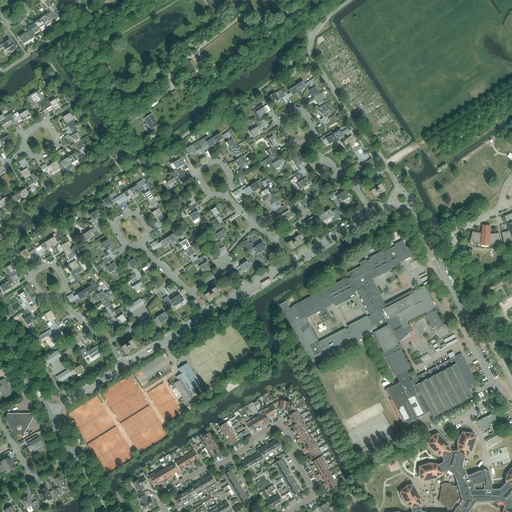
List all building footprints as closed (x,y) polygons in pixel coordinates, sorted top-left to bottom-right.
[(49,8),(51,12),(52,13),(55,11),(51,6),(52,6),(47,0),(45,0),(41,3),(46,10),(49,8)] [(206,0),(213,12),(223,6),(219,0),(206,0)] [(48,14),(41,18),(45,24),(52,19),(60,14),(56,13),(55,11),(52,13),(51,12),(48,14)] [(32,25),(29,27),(33,32),(34,34),(39,30),(38,29),(45,24),(41,18),(34,23),(35,23),(32,25)] [(33,32),(29,27),(26,29),(28,32),(25,34),(25,33),(19,37),(24,44),(30,40),(27,36),(33,32)] [(1,37),(0,37),(0,49),(3,48),(5,51),(9,49),(11,52),(16,48),(14,45),(13,45),(9,40),(7,41),(5,43),(1,37)] [(183,64),(189,74),(189,75),(187,75),(191,81),(199,78),(195,71),(197,70),(191,59),(190,60),(189,61),(183,64)] [(309,85),(310,85),(309,84),(312,82),(311,81),(310,80),(304,84),(303,81),(296,85),(300,92),(307,87),(306,87),(309,85)] [(309,91),(313,98),(319,94),(315,87),(311,81),(312,82),(309,84),(310,85),(309,85),(312,89),(309,91)] [(293,96),(300,92),(296,85),(289,90),(290,93),(288,95),(286,91),(283,93),(287,99),(292,96),(293,96)] [(30,96),(28,97),(33,105),(35,103),(35,104),(38,102),(43,111),(46,109),(43,104),(45,102),(39,91),(36,92),(30,96)] [(284,101),(287,99),(283,93),(281,94),(280,93),(277,96),(275,93),(269,97),(273,104),(279,100),(282,98),(284,101)] [(317,109),(324,105),(326,104),(323,101),(319,94),(313,98),(318,105),(318,104),(320,107),(317,109)] [(45,102),(43,104),(46,109),(52,106),(55,111),(61,107),(56,99),(50,102),(49,100),(45,102)] [(259,122),(259,123),(261,125),(267,122),(263,116),(268,113),(264,107),(262,105),(252,111),(259,122)] [(320,120),(322,123),(328,119),(329,122),(330,121),(327,117),(329,115),(327,112),(328,111),(324,105),(317,109),(321,115),(323,118),(320,120)] [(11,114),(16,122),(21,118),(23,121),(31,116),(27,110),(19,115),(17,113),(14,114),(12,115),(11,114)] [(131,120),(135,117),(139,115),(136,110),(127,115),(131,120)] [(16,122),(11,114),(10,114),(10,113),(4,117),(3,114),(0,116),(0,123),(2,126),(8,123),(8,122),(11,120),(13,123),(16,122)] [(66,128),(67,131),(73,127),(76,125),(73,120),(74,119),(70,113),(63,117),(66,124),(67,123),(69,126),(66,128)] [(152,114),(144,120),(151,130),(151,129),(153,130),(154,129),(154,127),(157,126),(155,122),(156,121),(152,114)] [(259,123),(259,122),(256,124),(257,126),(249,131),(253,138),(261,133),(259,130),(268,124),(267,122),(261,125),(259,123)] [(70,137),(75,144),(81,140),(77,134),(78,133),(75,127),(73,127),(67,131),(71,137),(70,137)] [(343,136),(346,134),(346,133),(348,131),(347,129),(341,133),(339,130),(332,134),(336,140),(343,136)] [(346,139),(350,146),(356,143),(352,136),(351,136),(347,129),(348,131),(346,133),(346,134),(349,138),(346,139)] [(227,137),(226,136),(229,134),(228,132),(227,132),(221,135),(220,133),(213,137),(217,143),(224,139),(227,137)] [(226,143),(231,150),(237,146),(232,139),(228,132),(229,134),(226,136),(227,137),(229,141),(226,143)] [(329,145),(336,140),(332,134),(325,139),(326,139),(323,141),(321,138),(318,140),(322,145),(328,142),(329,145)] [(0,145),(2,144),(3,147),(11,142),(8,136),(0,140),(0,145)] [(272,153),(273,155),(279,152),(275,146),(278,144),(273,136),(267,140),(272,148),(270,149),(268,150),(270,155),(272,153)] [(215,145),(217,143),(213,137),(206,142),(205,141),(199,144),(200,145),(204,151),(206,150),(210,147),(210,148),(214,146),(215,145)] [(79,151),(81,154),(82,153),(84,156),(86,155),(87,155),(90,156),(87,150),(84,152),(82,149),(85,147),(81,140),(75,144),(79,151)] [(201,153),(204,151),(200,145),(198,142),(186,149),(191,156),(197,152),(196,152),(199,150),(201,153)] [(355,153),(358,159),(364,155),(362,152),(360,150),(356,143),(350,146),(354,153),(355,153)] [(234,161),(235,161),(242,157),(239,153),(241,153),(237,146),(231,150),(232,151),(232,153),(235,157),(235,156),(237,159),(234,161)] [(75,153),(68,158),(72,163),(78,160),(80,164),(89,158),(87,155),(86,155),(84,156),(82,153),(81,154),(80,154),(79,152),(78,152),(75,154),(75,153)] [(279,152),(273,155),(277,161),(272,164),(276,170),(284,165),(280,159),(278,156),(281,154),(279,152)] [(174,173),(176,174),(178,177),(183,173),(180,167),(184,164),(178,154),(175,156),(177,160),(173,163),(176,169),(173,171),(174,173)] [(364,155),(358,159),(360,162),(363,160),(365,163),(364,163),(368,169),(375,165),(372,159),(367,154),(364,155)] [(298,171),(299,174),(305,170),(304,168),(302,165),(305,163),(300,155),(291,160),(298,171)] [(238,172),(239,174),(245,171),(247,173),(243,168),(247,165),(245,162),(242,157),(235,161),(236,163),(237,164),(238,167),(239,167),(241,170),(238,172)] [(60,159),(56,161),(58,164),(61,168),(63,172),(73,166),(73,165),(72,163),(68,158),(61,162),(60,159)] [(21,172),(25,179),(31,176),(27,168),(26,169),(25,166),(28,164),(26,161),(21,165),(19,162),(24,170),(21,172)] [(46,164),(43,166),(47,171),(52,168),(54,172),(60,168),(61,169),(61,168),(58,164),(56,161),(50,165),(51,165),(48,167),(46,164)] [(307,173),(305,170),(299,174),(295,177),(298,183),(296,184),(300,190),(310,184),(307,178),(306,178),(304,175),(307,173)] [(176,174),(174,173),(167,178),(168,181),(166,182),(170,189),(178,184),(176,181),(185,176),(183,173),(178,177),(176,174)] [(30,186),(32,189),(33,189),(34,191),(36,190),(32,184),(35,182),(31,176),(25,179),(29,186),(30,186)] [(263,186),(263,185),(266,183),(264,181),(258,184),(256,182),(250,186),(253,192),(260,188),(260,187),(263,186)] [(263,191),(267,198),(273,194),(269,187),(269,188),(264,181),(266,183),(263,185),(263,186),(266,189),(263,191)] [(141,191),(144,189),(143,188),(146,186),(145,184),(139,187),(137,185),(130,189),(134,195),(141,191)] [(143,194),(148,201),(154,198),(149,191),(145,185),(145,184),(146,186),(143,188),(144,189),(146,193),(143,194)] [(378,188),(376,189),(375,189),(374,189),(370,192),(374,199),(379,196),(378,195),(381,193),(381,194),(386,191),(382,184),(377,186),(378,188)] [(246,197),(253,192),(250,186),(243,191),(241,188),(238,190),(235,192),(239,197),(245,194),(246,197)] [(189,204),(190,207),(196,203),(193,198),(195,196),(190,188),(184,192),(191,203),(189,204)] [(26,189),(19,193),(22,199),(29,195),(29,194),(30,194),(31,196),(37,192),(36,190),(34,191),(33,189),(32,189),(28,191),(26,189)] [(127,200),(134,195),(130,189),(123,194),(117,197),(121,203),(127,199),(127,200)] [(332,201),(337,198),(340,203),(350,197),(345,190),(336,196),(333,192),(328,196),(332,201)] [(12,197),(9,199),(12,204),(14,202),(15,203),(22,199),(19,193),(12,197)] [(272,205),(276,211),(281,207),(280,205),(273,194),(267,198),(269,201),(268,202),(270,205),(271,204),(272,205)] [(0,208),(4,206),(5,207),(11,204),(12,204),(9,199),(7,196),(1,200),(0,201),(0,208)] [(118,205),(121,203),(117,197),(111,200),(109,197),(103,201),(108,208),(114,204),(117,202),(118,205)] [(152,213),(163,206),(161,202),(158,204),(154,198),(148,201),(152,208),(153,208),(154,211),(152,213)] [(196,203),(190,207),(192,210),(190,211),(192,214),(189,216),(193,222),(201,217),(197,211),(195,208),(198,206),(196,203)] [(281,207),(276,211),(277,213),(280,212),(282,215),(285,221),(292,216),(289,210),(285,205),(281,207)] [(212,229),(213,228),(215,227),(223,222),(219,217),(222,215),(217,207),(211,211),(215,218),(210,222),(212,225),(210,226),(210,227),(207,229),(207,230),(206,231),(207,232),(208,231),(212,229)] [(159,209),(152,213),(155,219),(156,219),(158,222),(155,223),(158,229),(164,225),(162,221),(165,219),(162,214),(159,209)] [(318,214),(315,215),(319,221),(324,217),(326,220),(334,215),(330,209),(322,214),(319,216),(318,214)] [(92,219),(88,221),(91,226),(93,226),(95,228),(100,225),(99,222),(97,219),(101,216),(98,210),(90,215),(92,219)] [(511,213),(511,214),(509,215),(506,216),(504,217),(501,218),(503,222),(505,221),(506,224),(507,224),(509,231),(506,232),(503,232),(501,233),(503,244),(506,243),(510,242),(511,241),(511,213)] [(313,224),(310,218),(305,222),(308,227),(313,224)] [(215,227),(213,228),(215,231),(215,232),(216,234),(219,240),(227,235),(224,229),(223,230),(221,227),(224,225),(223,222),(215,227)] [(83,235),(80,237),(84,243),(87,241),(92,238),(93,237),(95,236),(99,233),(97,231),(102,228),(102,227),(100,225),(95,228),(93,226),(92,227),(93,229),(91,230),(83,235)] [(474,232),(472,231),(469,242),(473,243),(477,244),(480,245),(480,246),(489,246),(489,245),(490,245),(494,245),(499,244),(500,244),(499,233),(496,233),(493,234),(490,234),(490,226),(481,226),(481,233),(477,233),(474,232)] [(180,243),(184,250),(190,246),(186,239),(183,235),(181,232),(175,236),(174,234),(167,238),(171,244),(178,240),(177,239),(180,237),(183,241),(180,243)] [(61,241),(60,240),(63,238),(62,236),(60,237),(59,235),(55,238),(54,237),(53,238),(47,241),(51,247),(52,247),(58,243),(61,241)] [(295,240),(293,240),(292,241),(287,244),(291,251),(296,248),(295,247),(298,245),(299,246),(303,243),(299,235),(294,238),(295,240)] [(60,246),(65,253),(71,250),(66,243),(69,241),(66,236),(63,238),(62,236),(63,238),(60,240),(61,241),(63,245),(60,246)] [(164,248),(171,244),(167,238),(160,242),(160,243),(157,244),(155,242),(153,243),(156,249),(162,246),(164,248)] [(107,240),(101,244),(106,251),(104,253),(108,259),(113,255),(112,253),(110,250),(112,248),(107,240)] [(247,240),(243,243),(245,247),(249,253),(254,250),(257,255),(267,249),(263,242),(255,247),(252,243),(252,242),(250,244),(247,240)] [(297,304),(292,306),(293,307),(290,309),(286,301),(279,305),(282,309),(290,326),(311,366),(327,357),(350,346),(349,344),(352,342),(353,344),(373,333),(383,352),(382,353),(384,358),(386,357),(396,376),(399,382),(394,385),(385,390),(406,429),(413,425),(411,422),(430,412),(433,417),(435,417),(437,420),(440,418),(442,417),(446,415),(448,414),(452,412),(453,411),(458,409),(459,408),(463,406),(464,406),(469,403),(470,403),(468,399),(473,397),(471,393),(469,390),(471,388),(478,385),(468,365),(461,353),(456,356),(450,359),(434,367),(417,376),(411,379),(411,380),(410,381),(408,378),(410,378),(408,375),(406,371),(411,369),(400,349),(402,349),(402,348),(400,344),(399,342),(409,333),(413,331),(410,324),(408,325),(406,322),(425,312),(427,315),(425,316),(432,329),(442,324),(435,311),(434,312),(432,309),(435,307),(424,286),(416,290),(417,292),(414,293),(413,292),(412,290),(385,304),(383,305),(379,298),(381,297),(380,295),(376,287),(372,279),(371,277),(377,274),(378,276),(391,269),(390,268),(393,266),(394,268),(401,264),(400,263),(399,261),(402,260),(403,261),(411,257),(407,250),(403,240),(394,245),(395,246),(386,251),(385,250),(369,258),(370,260),(367,261),(366,260),(359,263),(361,266),(348,273),(351,278),(348,279),(347,278),(326,289),(327,290),(324,292),(323,290),(297,304)] [(412,240),(406,243),(409,249),(414,246),(412,240)] [(49,248),(51,247),(47,241),(40,246),(34,249),(38,255),(44,251),(44,252),(49,248)] [(189,257),(193,263),(198,259),(197,256),(194,258),(192,255),(195,253),(190,246),(184,250),(189,257)] [(69,265),(76,260),(77,260),(72,252),(75,251),(73,248),(71,250),(65,253),(69,260),(70,260),(72,263),(69,265)] [(35,257),(38,255),(34,249),(29,253),(26,249),(20,253),(25,260),(31,256),(34,254),(35,257)] [(104,261),(102,262),(104,265),(105,264),(107,267),(106,268),(110,274),(118,268),(114,262),(114,263),(112,260),(115,258),(113,255),(108,259),(107,259),(104,261)] [(206,262),(205,263),(201,257),(198,259),(193,263),(194,265),(197,263),(199,266),(199,267),(203,273),(210,268),(206,262)] [(130,280),(140,274),(136,268),(139,267),(134,259),(128,262),(133,270),(134,272),(131,273),(132,275),(130,276),(131,279),(130,280)] [(72,275),(74,278),(79,275),(81,277),(79,273),(82,271),(79,266),(76,261),(76,260),(69,265),(73,271),(75,274),(72,275)] [(235,265),(232,267),(236,273),(238,277),(241,275),(240,274),(251,267),(247,261),(239,266),(240,266),(237,268),(235,265)] [(4,269),(9,278),(10,278),(12,280),(17,277),(14,271),(19,268),(15,262),(7,267),(4,269)] [(140,274),(130,280),(132,282),(132,283),(134,286),(133,286),(136,292),(144,287),(141,281),(140,282),(138,279),(141,277),(140,274)] [(10,278),(9,278),(6,280),(7,282),(1,287),(4,293),(12,288),(10,285),(19,279),(17,277),(12,280),(10,278)] [(97,289),(98,289),(97,288),(100,287),(99,285),(97,286),(95,282),(94,283),(92,281),(88,283),(90,286),(84,290),(88,296),(89,295),(91,294),(95,292),(94,291),(97,289)] [(97,295),(101,302),(107,298),(111,296),(110,294),(108,292),(108,291),(104,294),(103,291),(100,287),(97,288),(98,289),(100,293),(97,295)] [(212,291),(211,292),(209,293),(204,296),(208,303),(213,300),(213,299),(216,297),(216,298),(221,295),(216,287),(211,290),(212,291)] [(88,296),(84,290),(83,290),(77,294),(77,295),(74,296),(72,294),(70,295),(73,301),(79,298),(81,300),(88,296)] [(25,292),(19,296),(20,298),(23,303),(21,305),(23,308),(25,311),(30,307),(29,305),(27,301),(30,300),(25,292)] [(168,296),(162,299),(163,301),(166,304),(166,305),(168,308),(173,305),(174,307),(184,301),(180,294),(176,296),(175,294),(169,298),(168,296)] [(106,309),(108,312),(110,314),(116,311),(114,308),(112,305),(107,298),(101,302),(103,304),(103,305),(106,309)] [(25,311),(22,313),(25,318),(23,319),(27,325),(35,320),(32,314),(31,315),(29,312),(32,310),(30,307),(25,311)] [(123,314),(119,308),(116,311),(110,314),(111,317),(112,317),(114,315),(116,318),(116,319),(120,325),(122,323),(123,323),(127,320),(123,314)] [(45,314),(50,322),(53,320),(56,319),(51,311),(45,314)] [(152,317),(149,319),(153,325),(155,327),(160,324),(168,319),(167,316),(165,313),(157,318),(154,320),(152,317)] [(49,327),(51,330),(57,326),(53,320),(50,322),(47,324),(49,327)] [(59,329),(57,326),(51,330),(54,335),(50,338),(54,344),(62,339),(58,333),(56,330),(59,329)] [(443,340),(445,344),(441,346),(442,348),(440,350),(436,343),(432,345),(437,353),(458,342),(454,334),(443,340)] [(129,343),(128,344),(126,345),(126,344),(121,347),(126,355),(130,352),(130,351),(133,349),(138,346),(133,339),(128,342),(129,343)] [(84,358),(89,355),(91,359),(101,353),(97,346),(87,352),(85,348),(80,351),(83,357),(84,358)] [(176,378),(177,377),(179,381),(182,380),(189,391),(191,390),(194,394),(195,394),(199,391),(196,386),(200,384),(201,385),(188,363),(187,363),(188,364),(179,370),(178,369),(181,374),(176,377),(176,378)] [(71,372),(73,375),(76,373),(77,376),(85,371),(82,365),(74,370),(71,372)] [(0,381),(0,391),(2,395),(3,395),(4,396),(5,397),(10,394),(10,393),(9,391),(10,391),(7,385),(8,384),(4,379),(0,382),(0,381)] [(182,380),(179,381),(174,384),(183,398),(179,400),(179,401),(181,399),(186,407),(190,404),(193,408),(198,405),(195,401),(198,399),(195,394),(194,394),(191,390),(189,391),(182,380)] [(276,410),(279,409),(278,409),(280,401),(277,401),(272,404),(276,410)] [(277,412),(276,410),(272,404),(267,407),(272,415),(277,412)] [(268,417),(272,415),(267,407),(262,410),(266,416),(267,416),(268,417)] [(269,419),(268,417),(267,416),(266,416),(262,410),(258,412),(260,414),(259,414),(264,422),(269,419)] [(290,415),(293,420),(301,415),(298,410),(291,414),(290,415)] [(477,421),(481,430),(489,426),(488,423),(495,419),(492,413),(477,421)] [(11,415),(7,416),(5,419),(11,428),(14,428),(17,433),(22,433),(25,428),(22,423),(17,423),(14,418),(14,417),(13,414),(11,414),(11,415)] [(14,428),(11,428),(15,435),(23,435),(32,419),(29,414),(8,414),(7,416),(11,415),(11,414),(13,414),(14,417),(14,418),(17,423),(22,423),(25,428),(22,433),(17,433),(14,428)] [(259,425),(264,422),(259,414),(255,417),(259,425)] [(293,420),(295,424),(297,423),(297,424),(303,420),(305,419),(302,414),(301,415),(293,420)] [(255,428),(259,425),(255,417),(253,418),(252,415),(249,417),(255,428)] [(250,431),(255,428),(249,417),(244,420),(250,431)] [(296,430),(304,426),(306,425),(303,420),(297,424),(297,423),(295,424),(293,426),(296,430)] [(219,427),(222,431),(232,426),(229,421),(225,423),(225,422),(224,422),(222,422),(222,424),(223,425),(219,427)] [(222,431),(225,436),(235,430),(232,426),(222,431)] [(296,430),(299,435),(307,431),(304,426),(296,430)] [(225,436),(228,441),(237,435),(235,430),(225,436)] [(299,435),(302,440),(309,435),(307,431),(299,435)] [(400,511),(398,511),(391,511),(472,511),(470,509),(475,502),(497,501),(499,501),(498,504),(502,505),(503,503),(504,504),(503,509),(502,511),(511,511),(511,466),(506,474),(505,482),(505,483),(504,484),(503,483),(499,487),(500,488),(499,489),(491,489),(489,472),(484,469),(468,475),(462,466),(464,459),(465,457),(466,457),(471,453),(476,437),(472,433),(462,432),(456,441),(457,451),(451,452),(449,445),(438,433),(432,435),(426,444),(433,453),(441,457),(442,457),(443,459),(442,463),(438,464),(429,462),(419,466),(418,477),(422,482),(438,478),(444,474),(443,473),(447,470),(454,475),(455,477),(457,485),(454,487),(453,485),(451,486),(451,484),(443,483),(441,485),(442,488),(441,489),(438,501),(447,509),(446,511),(441,511),(432,511),(430,511),(426,511),(421,510),(421,506),(421,498),(413,484),(406,485),(399,492),(403,502),(410,508),(411,508),(412,511),(411,511),(410,511),(409,511),(400,511)] [(202,443),(204,442),(212,438),(209,433),(205,435),(204,433),(201,435),(200,436),(200,437),(199,438),(200,439),(202,443)] [(302,440),(304,444),(312,440),(314,439),(311,434),(309,435),(302,440)] [(29,447),(31,446),(34,452),(44,446),(37,435),(26,442),(29,447)] [(237,435),(228,441),(231,446),(240,440),(237,435)] [(202,443),(205,448),(207,447),(215,442),(212,438),(204,442),(202,443)] [(277,439),(272,441),(277,449),(282,447),(277,439)] [(304,444),(307,449),(317,444),(314,439),(312,440),(304,444)] [(272,441),(268,444),(272,452),(277,449),(272,441)] [(205,448),(208,453),(217,447),(215,442),(207,447),(205,448)] [(268,444),(263,447),(268,455),(272,452),(268,444)] [(307,449),(310,454),(319,448),(317,444),(307,449)] [(217,447),(208,453),(211,457),(220,452),(217,447)] [(258,450),(259,452),(260,452),(263,458),(268,455),(263,447),(258,450)] [(319,448),(310,454),(313,459),(322,453),(319,448)] [(194,451),(190,454),(194,462),(199,459),(194,451)] [(260,452),(259,452),(255,455),(260,463),(264,460),(263,458),(260,452)] [(190,454),(185,456),(190,464),(194,462),(190,454)] [(4,455),(0,457),(0,463),(6,473),(10,471),(11,471),(11,470),(15,468),(9,457),(6,459),(4,455)] [(255,455),(250,457),(255,465),(260,463),(255,455)] [(185,456),(180,459),(185,467),(190,464),(185,456)] [(311,466),(312,469),(325,461),(322,456),(313,461),(314,464),(311,466)] [(250,457),(246,460),(250,468),(255,465),(250,457)] [(185,467),(180,459),(175,462),(180,470),(185,467)] [(273,464),(276,469),(284,464),(281,459),(273,464)] [(250,468),(246,460),(241,463),(246,471),(250,468)] [(173,461),(168,464),(173,474),(176,472),(178,476),(180,475),(173,461)] [(317,468),(318,471),(326,467),(328,465),(325,461),(312,469),(313,471),(317,468)] [(163,467),(164,469),(171,480),(173,479),(171,475),(173,474),(168,464),(163,467)] [(276,469),(279,473),(287,469),(284,464),(276,469)] [(316,476),(317,478),(329,471),(326,467),(318,471),(320,474),(316,476)] [(154,472),(155,475),(162,486),(164,484),(162,481),(164,479),(160,472),(158,469),(154,472)] [(164,469),(160,472),(164,479),(167,478),(169,481),(171,480),(164,469)] [(279,473),(282,478),(290,473),(287,469),(279,473)] [(223,475),(226,480),(234,475),(231,470),(223,475)] [(322,478),(324,480),(331,476),(329,471),(317,478),(319,480),(322,478)] [(282,478),(284,483),(292,478),(290,473),(282,478)] [(211,474),(205,477),(211,487),(216,484),(211,474)] [(162,486),(155,475),(150,477),(150,478),(149,479),(152,484),(154,483),(155,485),(157,483),(160,487),(162,486)] [(226,480),(229,485),(237,480),(234,475),(226,480)] [(59,487),(57,488),(56,487),(53,489),(58,497),(61,495),(61,494),(62,494),(61,492),(63,491),(61,489),(63,488),(64,488),(67,487),(67,485),(66,483),(64,482),(60,476),(55,480),(59,487)] [(322,485),(323,487),(334,481),(331,476),(324,480),(325,483),(322,485)] [(143,486),(148,483),(144,477),(139,480),(139,479),(133,483),(138,492),(144,488),(143,486)] [(205,477),(201,480),(207,489),(211,487),(205,477)] [(284,483),(287,487),(295,483),(292,478),(284,483)] [(334,481),(323,487),(324,489),(328,487),(329,490),(339,484),(336,479),(334,481)] [(201,480),(196,482),(202,492),(207,489),(201,480)] [(231,489),(232,489),(240,485),(237,480),(229,485),(227,486),(229,490),(231,489)] [(193,488),(193,487),(196,493),(198,495),(202,492),(196,482),(191,485),(193,488)] [(287,487),(290,492),(298,487),(295,483),(287,487)] [(232,489),(234,494),(242,489),(240,485),(232,489)] [(49,492),(46,487),(41,490),(42,493),(39,494),(44,502),(47,500),(48,501),(50,504),(54,501),(53,499),(57,497),(53,490),(49,492)] [(188,490),(193,498),(196,496),(198,495),(196,493),(193,487),(193,488),(188,490)] [(298,487),(290,492),(287,493),(290,498),(301,492),(298,487)] [(234,494),(237,499),(245,494),(242,489),(234,494)] [(188,490),(184,493),(188,500),(193,498),(188,490)] [(184,493),(179,496),(184,503),(188,500),(184,493)] [(245,494),(237,499),(240,503),(248,499),(245,494)] [(278,495),(274,497),(279,505),(283,502),(279,494),(278,495)] [(143,508),(145,510),(154,504),(150,498),(148,499),(145,495),(139,498),(141,503),(142,505),(142,506),(141,506),(142,507),(142,508),(143,508)] [(30,506),(33,511),(40,507),(36,501),(32,503),(28,496),(20,500),(24,506),(21,508),(22,511),(27,511),(26,509),(30,506)] [(184,503),(179,496),(175,498),(174,496),(170,498),(177,510),(185,505),(183,503),(184,503)] [(274,497),(269,500),(274,508),(279,505),(274,497)] [(274,508),(269,500),(264,503),(269,511),(274,508)] [(226,501),(221,504),(226,511),(231,509),(226,501)] [(318,511),(321,511),(329,508),(326,503),(316,509),(318,511)]
